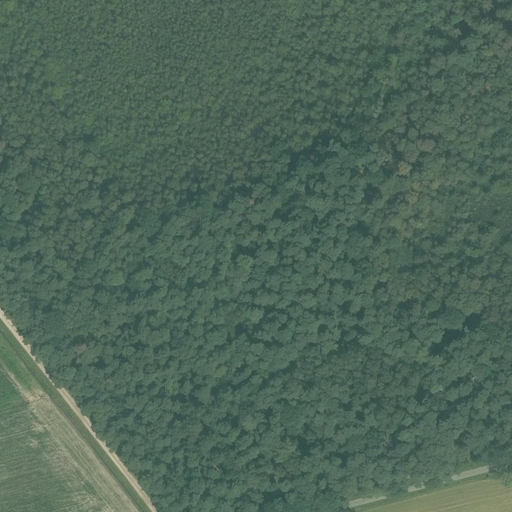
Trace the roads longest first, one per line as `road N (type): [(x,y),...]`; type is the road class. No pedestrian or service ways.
road 1 (track): [(156,511),(0,312)]
road 2 (unclassified): [(324,511),(511,463)]
